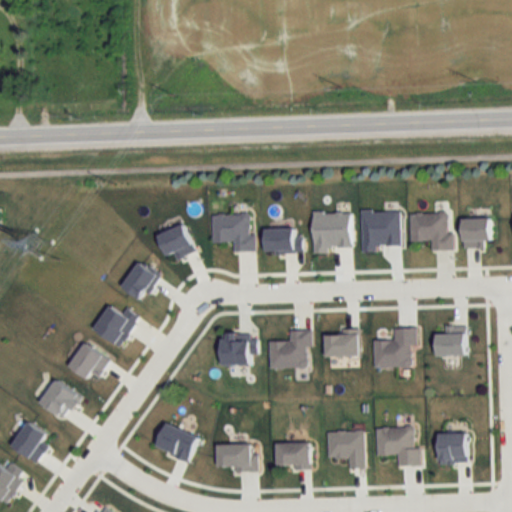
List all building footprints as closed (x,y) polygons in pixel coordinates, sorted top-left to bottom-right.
[(214,214),(214,242),(235,242),(235,251),(257,251),(256,234),(252,234),(251,214),(214,214)] [(412,241),(434,241),(434,251),(456,251),(456,233),(450,233),(450,214),(412,214),(412,241)] [(376,368),(414,367),(413,347),(418,347),(418,328),(396,328),(396,341),(376,341),(376,368)] [(272,341),(272,368),(312,368),(312,330),(292,330),(292,341),(272,341)] [(362,332),(328,332),(328,356),(362,356),(362,332)] [(378,455),(399,455),(399,466),(423,465),(423,446),(417,446),(417,427),(378,428),(378,455)] [(330,458),(351,458),(351,467),(366,467),(366,431),(330,431),(330,458)] [(470,463),(470,433),(442,433),(442,463),(470,463)] [(280,468),(313,468),(313,443),(280,443),(280,468)]
